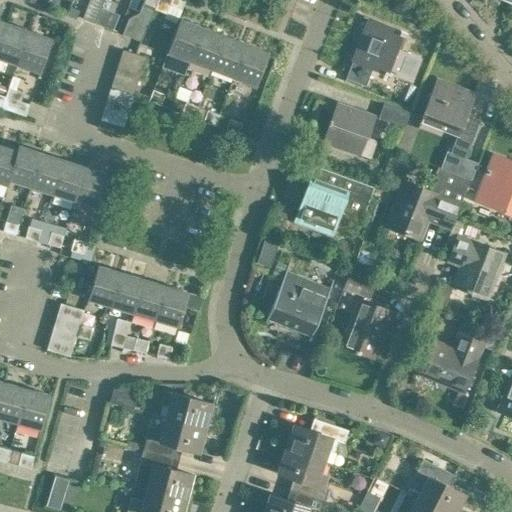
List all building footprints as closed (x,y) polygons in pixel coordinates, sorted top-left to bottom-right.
[(103,0),(89,0),(82,18),(94,23),(103,0)] [(139,41),(156,0),(143,0),(138,14),(128,19),(122,34),(139,41)] [(156,0),(139,41),(140,42),(154,9),(166,14),(169,5),(181,10),(185,0),(156,0)] [(397,49),(402,36),(405,37),(407,33),(414,36),(414,35),(364,17),(364,18),(373,21),(363,48),(359,47),(360,43),(345,78),(346,79),(345,81),(360,87),(361,84),(365,86),(372,67),(410,82),(419,58),(397,49)] [(189,61),(202,27),(180,19),(167,52),(189,61)] [(0,59),(17,65),(29,31),(7,23),(0,41),(0,59)] [(211,69),(224,36),(202,27),(189,61),(211,69)] [(29,31),(17,65),(39,73),(51,39),(29,31)] [(233,77),(246,44),(224,36),(211,69),(233,77)] [(246,44),(233,77),(255,86),(268,53),(246,44)] [(119,62),(141,69),(145,58),(122,50),(119,62)] [(138,81),(141,69),(119,62),(115,74),(138,81)] [(111,86),(134,93),(138,81),(115,74),(111,86)] [(20,79),(13,77),(12,76),(5,97),(2,109),(25,116),(28,104),(21,102),(23,93),(16,90),(20,79)] [(437,77),(430,96),(423,115),(437,121),(435,127),(457,135),(449,154),(464,160),(480,119),(479,119),(477,124),(464,119),(474,93),(438,79),(439,78),(437,77)] [(131,103),(134,93),(111,86),(108,96),(131,103)] [(148,101),(152,102),(160,106),(164,94),(153,90),(148,101)] [(127,114),(131,104),(131,103),(108,96),(104,107),(127,114)] [(197,107),(185,102),(175,98),(171,110),(192,118),(197,107)] [(405,127),(410,112),(384,102),(378,117),(405,127)] [(374,117),(355,110),(336,103),(330,120),(329,120),(327,124),(329,125),(322,143),(359,156),(366,136),(367,136),(374,117)] [(127,114),(104,107),(101,118),(124,126),(127,114)] [(207,111),(203,122),(214,126),(218,115),(207,111)] [(121,135),(124,126),(123,126),(100,119),(98,128),(121,135)] [(229,119),(225,130),(237,135),(241,124),(229,119)] [(8,180),(19,146),(18,145),(16,151),(0,145),(0,183),(5,185),(7,179),(8,180)] [(30,187),(41,153),(19,146),(8,180),(30,187)] [(52,194),(63,160),(41,153),(30,187),(52,194)] [(493,154),(486,173),(475,200),(511,214),(511,163),(511,162),(493,154)] [(74,201),(85,167),(63,160),(52,194),(74,201)] [(314,166),(294,221),(332,235),(340,212),(361,220),(373,187),(314,166)] [(85,167),(74,201),(97,208),(108,175),(85,167)] [(469,179),(457,174),(457,175),(438,168),(429,191),(403,181),(386,226),(416,238),(424,218),(450,228),(469,179)] [(11,205),(6,220),(3,232),(15,235),(18,223),(23,209),(11,205)] [(28,226),(25,238),(37,241),(40,230),(28,226)] [(47,244),(59,247),(62,236),(50,232),(47,244)] [(504,254),(476,243),(457,236),(447,261),(464,267),(456,287),(486,299),(504,254)] [(82,254),(86,242),(74,239),(71,250),(82,254)] [(265,239),(257,262),(269,267),(278,245),(265,239)] [(330,290),(305,280),(286,272),(293,255),(292,255),(263,325),(264,326),(268,317),(311,334),(307,343),(308,343),(330,290)] [(110,306),(120,272),(97,265),(87,299),(110,306)] [(133,313),(143,279),(120,272),(110,306),(133,313)] [(369,297),(374,283),(350,273),(345,287),(369,297)] [(155,320),(165,286),(143,279),(133,313),(155,320)] [(443,284),(435,304),(444,308),(452,287),(443,284)] [(165,286),(155,320),(178,327),(188,292),(165,286)] [(391,312),(373,304),(361,299),(349,327),(342,345),(354,350),(354,352),(358,354),(359,352),(372,357),(378,340),(376,339),(381,327),(385,329),(391,312)] [(83,310),(79,309),(60,303),(57,315),(80,322),(83,310)] [(76,333),(79,325),(80,322),(57,315),(53,326),(76,333)] [(419,374),(463,392),(487,333),(462,323),(451,352),(431,344),(419,374)] [(76,333),(75,336),(89,340),(92,328),(79,325),(76,333)] [(73,345),(75,336),(76,333),(53,326),(50,338),(73,345)] [(69,356),(73,345),(50,338),(46,350),(69,356)] [(136,338),(133,350),(145,353),(148,341),(136,338)] [(159,344),(156,356),(168,358),(171,347),(159,344)] [(511,374),(498,410),(511,415),(511,374)] [(0,418),(17,423),(26,389),(4,383),(0,396),(0,418)] [(113,389),(109,403),(134,409),(139,387),(113,389)] [(26,389),(17,423),(40,429),(49,395),(26,389)] [(166,418),(205,428),(206,427),(204,427),(210,403),(166,391),(162,404),(169,406),(166,418)] [(205,428),(166,418),(163,430),(149,426),(143,449),(144,449),(172,457),(175,446),(197,452),(203,428),(205,428)] [(284,448),(323,462),(327,450),(335,452),(339,441),(343,443),(348,430),(313,418),(313,419),(319,421),(315,432),(294,425),(286,448),(284,447),(284,448)] [(0,460),(6,462),(11,444),(9,450),(0,447),(0,460)] [(11,444),(6,462),(30,468),(33,456),(21,453),(23,447),(11,444)] [(320,473),(323,462),(284,448),(283,448),(285,449),(278,472),(299,480),(295,490),(289,488),(289,489),(295,491),(325,502),(330,489),(323,486),(326,475),(320,473)] [(169,468),(172,457),(144,449),(143,449),(140,462),(146,464),(143,475),(150,476),(147,489),(187,499),(187,498),(185,498),(191,474),(169,468)] [(417,500),(442,511),(454,511),(463,494),(443,484),(449,474),(455,476),(422,459),(410,482),(423,489),(417,500)] [(113,471),(108,469),(103,468),(101,477),(110,480),(113,471)] [(187,500),(187,499),(147,489),(144,501),(130,497),(126,511),(181,511),(185,499),(187,500)] [(320,511),(322,511),(325,502),(295,491),(292,502),(269,493),(263,511),(314,511),(315,510),(320,511)] [(442,511),(417,500),(412,510),(404,506),(400,511),(442,511)]
